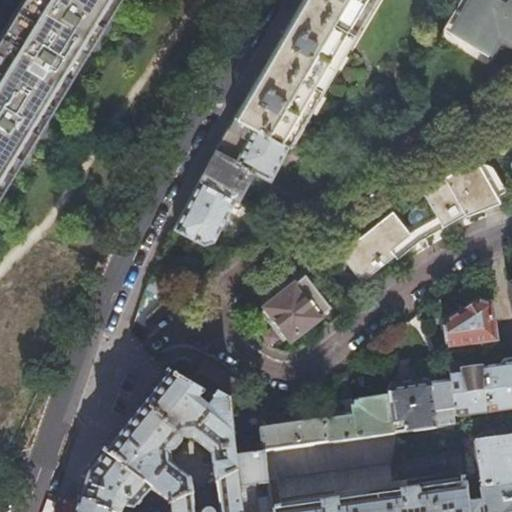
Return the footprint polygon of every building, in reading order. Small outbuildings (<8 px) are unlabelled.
[(0,202),(121,0),(33,0),(0,57),(0,202)] [(371,0),(302,0),(264,66),(235,114),(254,124),(288,142),(311,102),(371,0)] [(511,0),(459,0),(444,26),(488,54),(491,48),(497,39),(495,39),(498,33),(511,41),(511,0)] [(235,159),(254,124),(235,114),(216,148),(208,162),(199,180),(237,200),(242,190),(247,192),(253,182),(242,176),(248,165),(235,159)] [(288,142),(254,124),(235,159),(248,165),(242,176),(253,182),(261,186),(263,182),(266,177),(269,178),(288,142)] [(392,209),(342,250),(364,278),(373,271),(393,255),(396,257),(417,240),(428,234),(441,226),(465,212),(466,214),(500,200),(497,194),(506,188),(491,164),(489,162),(485,161),(483,161),(479,163),(475,156),(463,163),(444,174),(445,176),(422,189),(434,210),(429,212),(427,208),(422,205),(416,204),(410,208),(408,214),(408,219),(411,223),(405,227),(392,209)] [(251,207),(237,200),(199,180),(174,227),(204,242),(213,240),(226,215),(243,223),(251,207)] [(266,302),(292,335),(309,322),(329,307),(303,274),(284,289),(266,302)] [(150,275),(144,287),(169,302),(175,290),(150,275)] [(442,327),(445,348),(492,342),(487,310),(476,307),(470,311),(442,327)] [(480,372),(480,373),(485,413),(511,409),(511,362),(507,364),(500,365),(496,370),(480,372)] [(192,384),(214,396),(214,395),(226,402),(226,403),(239,383),(204,363),(192,384)] [(448,369),(450,384),(454,418),(485,413),(480,373),(460,376),(459,367),(448,369)] [(214,395),(214,396),(212,400),(165,373),(131,416),(102,452),(156,494),(169,505),(191,495),(190,480),(169,464),(169,459),(166,455),(171,453),(174,451),(179,444),(180,440),(185,440),(188,439),(191,437),(211,453),(215,483),(235,474),(233,455),(226,403),(226,402),(214,395)] [(384,383),(388,396),(394,434),(395,434),(455,426),(454,418),(450,384),(429,388),(428,379),(426,377),(424,377),(415,378),(384,383)] [(344,417),(323,420),(326,443),(394,434),(388,396),(355,400),(350,406),(351,413),(344,414),(344,417)] [(264,451),(326,443),(323,420),(308,422),(269,427),(242,431),(244,445),(260,443),(261,452),(264,451)] [(394,434),(326,443),(264,451),(268,484),(271,500),(272,511),(466,511),(466,505),(459,451),(449,452),(452,474),(398,481),(399,494),(281,510),(277,479),(391,463),(395,434),(394,434)] [(481,502),(466,505),(466,511),(511,511),(511,437),(473,443),(481,502)] [(235,474),(237,488),(248,487),(254,486),(268,484),(264,451),(261,452),(233,455),(235,474)] [(149,501),(156,494),(102,452),(86,472),(84,476),(76,500),(111,511),(118,511),(123,507),(132,509),(144,497),(149,501)] [(235,474),(215,483),(218,511),(208,511),(207,511),(205,511),(203,511),(192,511),(192,505),(211,497),(207,487),(191,495),(169,505),(170,511),(239,511),(238,495),(237,488),(235,474)] [(249,494),(248,487),(237,488),(238,495),(239,511),(272,511),(271,500),(255,502),(254,494),(249,494)] [(111,511),(76,500),(75,503),(72,511),(111,511)] [(72,511),(75,503),(68,501),(64,511),(72,511)]
